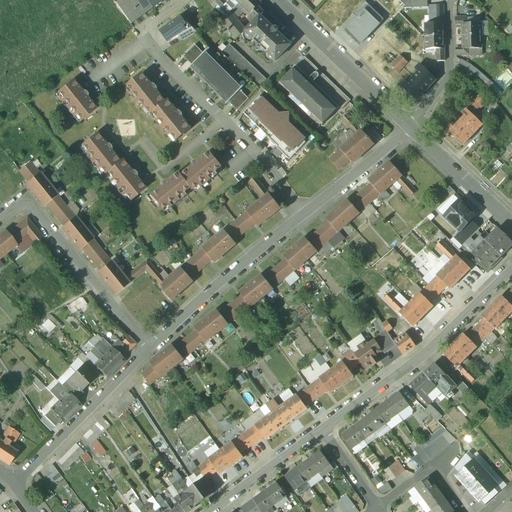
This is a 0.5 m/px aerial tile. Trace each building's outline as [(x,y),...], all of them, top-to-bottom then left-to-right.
[(146,0),(121,0),(121,1),(124,5),(130,15),(135,22),(136,21),(135,20),(143,15),(144,16),(153,9),(146,0)] [(146,0),(153,9),(162,3),(161,2),(164,0),(146,0)] [(226,3),(223,0),(217,0),(215,3),(221,8),(226,3)] [(241,0),(238,4),(234,8),(237,12),(242,7),(245,10),(248,13),(250,15),(256,20),(260,16),(263,12),(258,7),(261,3),(258,0),(241,0)] [(427,0),(410,0),(402,9),(427,8),(427,0)] [(357,19),(369,6),(365,2),(352,15),(357,19)] [(124,5),(119,8),(126,18),(130,15),(124,5)] [(230,6),(225,11),(228,14),(230,13),(233,9),(230,6)] [(344,32),(359,46),(384,19),(369,6),(357,19),(344,32)] [(245,10),(242,7),(237,12),(234,8),(233,9),(230,13),(236,19),(243,12),(245,10)] [(481,13),(470,11),(469,17),(480,19),(481,13)] [(236,19),(230,13),(228,14),(219,19),(235,39),(245,32),(246,31),(236,19)] [(273,28),(260,16),(256,20),(246,31),(245,32),(261,47),(277,28),(276,27),(274,27),(273,28)] [(193,28),(182,17),(159,32),(168,42),(179,36),(193,28)] [(429,24),(425,25),(426,38),(443,37),(442,23),(436,24),(429,24)] [(466,23),(462,23),(462,24),(462,37),(481,36),(480,23),(466,23)] [(196,32),(193,28),(179,36),(182,41),(196,32)] [(278,30),(277,28),(261,47),(275,61),(291,45),(277,32),(278,31),(278,30)] [(481,36),(462,37),(462,49),(469,49),(481,48),(481,36)] [(443,37),(426,38),(427,50),(436,50),(444,49),(443,37)] [(266,80),(229,44),(221,52),(259,88),(266,80)] [(195,45),(183,57),(192,65),(192,66),(203,54),(203,53),(195,45)] [(203,54),(192,66),(192,65),(190,67),(191,68),(192,67),(200,75),(213,62),(211,60),(205,54),(206,53),(205,52),(203,53),(203,54)] [(218,53),(211,60),(213,62),(220,56),(218,53)] [(407,62),(400,56),(396,61),(403,67),(407,62)] [(304,58),(296,66),(301,70),(309,62),(304,58)] [(403,67),(396,61),(391,66),(398,73),(403,67)] [(213,62),(200,75),(209,85),(222,71),(213,62)] [(309,62),(301,70),(305,74),(313,66),(309,62)] [(421,67),(418,64),(414,68),(418,71),(412,77),(426,91),(436,80),(422,67),(421,67)] [(301,70),(296,66),(295,67),(295,66),(287,75),(278,84),(300,105),(302,102),(303,102),(300,105),(321,126),(330,116),(330,117),(339,108),(338,108),(339,107),(338,105),(334,102),(330,98),(326,94),(322,90),(318,86),(313,82),(321,74),(317,70),(309,78),(305,74),(301,70)] [(313,66),(305,74),(309,78),(317,70),(313,66)] [(222,71),(209,85),(219,94),(232,81),(222,71)] [(142,73),(127,86),(132,92),(130,94),(143,110),(145,108),(150,115),(153,113),(165,103),(156,91),(157,90),(156,88),(155,86),(153,85),(152,86),(142,73)] [(239,74),(232,81),(234,83),(241,76),(239,74)] [(321,74),(313,82),(318,86),(325,78),(321,74)] [(412,77),(406,83),(403,80),(399,84),(402,87),(402,88),(416,101),(426,91),(412,77)] [(325,78),(318,86),(322,90),(329,82),(325,78)] [(73,80),(58,93),(63,99),(60,101),(74,117),(76,115),(81,122),(96,109),(86,97),(87,96),(87,95),(85,93),(84,92),(83,93),(73,80)] [(232,81),(219,94),(227,102),(226,103),(227,104),(229,103),(228,102),(240,90),(240,91),(242,89),(241,88),(240,89),(234,83),(232,81)] [(329,82),(322,90),(326,94),(333,86),(329,82)] [(333,86),(326,94),(330,98),(337,90),(333,86)] [(240,90),(228,102),(229,103),(237,111),(249,99),(240,91),(240,90)] [(337,90),(330,98),(334,102),(341,94),(337,90)] [(341,94),(334,102),(338,105),(345,97),(341,94)] [(488,101),(480,94),(476,99),(483,106),(488,101)] [(260,97),(243,114),(255,126),(272,110),(273,109),(260,97)] [(345,97),(338,105),(339,107),(342,110),(350,101),(345,97)] [(483,106),(476,99),(471,104),(478,111),(483,106)] [(177,112),(168,101),(165,103),(153,113),(158,119),(155,121),(169,137),(171,135),(176,142),(191,130),(181,118),(182,117),(182,115),(180,112),(178,112),(177,112)] [(482,125),(469,112),(466,109),(462,114),(465,116),(459,122),(472,135),(482,125)] [(272,110),(255,126),(255,127),(276,147),(292,129),(285,123),(287,121),(287,115),(281,115),(280,117),(272,110)] [(361,131),(347,115),(342,119),(356,136),(361,131)] [(472,135),(459,122),(453,128),(451,125),(446,130),(449,132),(449,133),(463,146),(472,135)] [(292,129),(276,147),(275,148),(288,161),(305,143),(293,131),(294,131),(292,129)] [(356,136),(351,140),(363,154),(374,145),(361,131),(356,136)] [(106,146),(96,133),(81,146),(86,152),(84,154),(97,170),(99,168),(104,174),(107,173),(119,162),(110,151),(111,150),(111,148),(109,146),(107,145),(106,146)] [(351,140),(340,150),(341,150),(350,161),(352,164),(363,154),(351,140)] [(341,150),(329,160),(339,170),(350,161),(341,150)] [(210,152),(197,162),(197,161),(195,161),(192,163),(191,165),(192,166),(181,175),(191,188),(193,191),(199,186),(201,188),(217,175),(215,173),(222,168),(210,152)] [(131,172),(122,160),(119,162),(107,173),(112,179),(110,181),(123,197),(125,195),(130,201),(145,189),(135,177),(136,177),(136,175),(134,172),(132,172),(131,172)] [(39,173),(30,162),(19,172),(28,183),(39,173)] [(402,176),(390,162),(379,171),(391,185),(396,181),(402,176)] [(391,185),(379,171),(368,181),(371,184),(380,194),(381,195),(391,185)] [(28,183),(25,185),(35,197),(49,184),(40,173),(28,183)] [(179,173),(167,182),(166,181),(164,182),(162,183),(161,185),(162,186),(150,196),(162,211),(168,206),(170,208),(186,195),(185,193),(191,188),(181,175),(179,173)] [(416,192),(402,176),(396,181),(411,197),(416,192)] [(269,194),(255,177),(249,181),(263,199),(269,194)] [(49,184),(35,197),(43,208),(46,205),(57,196),(58,195),(49,184)] [(371,184),(360,193),(369,204),(380,194),(371,184)] [(455,192),(449,187),(446,191),(451,196),(455,192)] [(369,204),(360,193),(349,203),(359,213),(369,204)] [(263,199),(258,203),(269,218),(281,209),(269,194),(263,199)] [(57,196),(46,205),(55,216),(67,207),(57,196)] [(347,200),(336,209),(349,223),(359,214),(349,203),(347,200)] [(444,217),(460,232),(470,221),(475,216),(459,201),(444,217)] [(258,203),(247,212),(256,224),(258,227),(269,218),(258,203)] [(67,207),(55,216),(64,227),(75,218),(67,207)] [(349,223),(336,209),(326,219),(328,222),(338,232),(338,233),(349,223)] [(247,213),(236,221),(245,232),(256,224),(247,213)] [(64,227),(61,230),(70,241),(85,229),(76,218),(64,227)] [(27,219),(19,226),(28,237),(35,245),(44,238),(27,219)] [(236,221),(224,230),(234,241),(245,232),(236,221)] [(454,238),(463,246),(471,239),(478,231),(479,230),(470,221),(460,232),(454,238)] [(338,232),(328,222),(317,231),(327,242),(338,232)] [(19,226),(8,235),(17,246),(28,237),(19,226)] [(94,240),(85,229),(70,241),(79,252),(82,250),(94,241),(94,240)] [(511,245),(511,243),(497,229),(485,242),(501,257),(511,245)] [(224,230),(213,239),(225,254),(236,244),(234,241),(224,230)] [(327,242),(317,231),(307,241),(317,251),(327,242)] [(478,231),(471,239),(475,243),(480,237),(482,235),(478,231)] [(8,235),(6,232),(0,236),(0,248),(6,255),(17,246),(8,235)] [(501,257),(485,242),(480,237),(475,243),(471,239),(463,246),(470,253),(487,271),(501,257)] [(307,241),(304,238),(294,247),(306,261),(317,252),(307,241)] [(213,239),(202,249),(212,260),(214,263),(225,254),(213,239)] [(102,252),(94,241),(82,250),(91,261),(102,252)] [(456,256),(441,242),(436,246),(451,261),(456,256)] [(306,261),(294,247),(283,257),(285,260),(295,270),(296,271),(306,261)] [(202,249),(192,259),(202,270),(212,260),(202,249)] [(102,252),(91,261),(100,272),(111,263),(102,252)] [(470,269),(457,256),(451,261),(446,266),(460,279),(470,269)] [(192,259),(181,268),(191,279),(202,270),(192,259)] [(285,260),(274,269),(284,280),(295,270),(285,260)] [(100,272),(97,275),(106,286),(121,274),(112,262),(111,263),(100,272)] [(143,266),(126,280),(130,284),(146,271),(147,271),(146,271),(143,266)] [(460,279),(446,266),(437,276),(437,277),(447,287),(450,290),(460,279)] [(164,282),(151,267),(146,271),(147,271),(146,271),(159,286),(164,282)] [(181,268),(170,277),(182,292),(193,282),(191,279),(181,268)] [(284,280),(274,269),(264,278),(273,289),(284,280)] [(121,274),(106,286),(114,297),(130,284),(126,280),(121,274)] [(262,275),(250,284),(262,299),(273,290),(273,289),(264,278),(262,275)] [(159,286),(159,287),(171,301),(182,292),(170,277),(159,286)] [(447,287),(437,277),(429,286),(439,295),(447,287)] [(262,299),(250,284),(239,293),(241,296),(250,307),(251,308),(262,299)] [(439,295),(429,286),(420,294),(430,304),(439,295)] [(405,309),(389,294),(384,299),(400,314),(405,309)] [(420,294),(410,304),(423,317),(433,307),(430,304),(420,294)] [(241,296),(230,305),(238,316),(250,307),(241,296)] [(501,297),(491,307),(504,320),(511,311),(511,307),(504,299),(501,297)] [(423,317),(410,304),(405,309),(400,314),(400,315),(413,328),(423,317)] [(238,316),(230,305),(219,313),(227,324),(238,316)] [(504,320),(491,307),(481,317),(483,319),(493,329),(494,330),(504,320)] [(216,310),(205,319),(217,334),(228,325),(219,313),(216,310)] [(51,315),(39,326),(49,336),(61,325),(51,315)] [(217,334),(205,319),(194,328),(196,331),(205,342),(206,343),(217,334)] [(483,319),(474,329),(484,338),(493,329),(483,319)] [(392,329),(387,322),(382,325),(387,333),(392,329)] [(382,325),(370,334),(375,341),(387,333),(382,325)] [(474,329),(465,338),(475,347),(484,338),(474,329)] [(196,331),(185,340),(194,351),(205,342),(196,331)] [(387,333),(375,341),(382,351),(393,343),(387,333)] [(407,334),(393,343),(403,356),(415,347),(407,334)] [(492,334),(486,339),(490,344),(496,339),(492,334)] [(463,335),(452,346),(466,359),(476,348),(465,338),(463,335)] [(102,339),(94,348),(101,355),(103,357),(112,348),(124,361),(125,360),(123,357),(128,352),(120,344),(121,343),(113,336),(105,343),(102,339)] [(128,337),(124,341),(132,349),(136,345),(128,337)] [(185,340),(174,348),(183,360),(194,351),(185,340)] [(121,343),(120,344),(128,352),(132,349),(124,341),(121,343)] [(375,341),(368,346),(366,342),(357,349),(359,352),(355,355),(361,363),(360,363),(365,370),(372,366),(373,368),(380,363),(376,356),(382,351),(375,341)] [(174,348),(171,345),(160,355),(172,370),(183,360),(174,348)] [(452,346),(443,356),(456,369),(466,359),(452,346)] [(100,354),(94,348),(90,352),(95,358),(98,355),(100,354)] [(112,348),(103,357),(116,370),(124,361),(112,348)] [(352,351),(339,360),(341,362),(342,362),(349,371),(360,363),(361,363),(355,355),(352,351)] [(172,370),(160,355),(149,364),(151,366),(160,378),(172,370)] [(103,357),(94,366),(100,372),(107,379),(116,370),(103,357)] [(341,362),(330,370),(342,386),(353,377),(349,371),(342,362),(341,362)] [(86,366),(83,364),(74,373),(87,386),(96,377),(90,370),(88,368),(86,366)] [(435,365),(424,374),(435,386),(440,383),(446,377),(435,365)] [(100,372),(94,366),(90,370),(96,377),(100,372)] [(151,366),(140,375),(149,386),(160,378),(151,366)] [(42,391),(55,378),(45,368),(32,380),(42,391)] [(476,379),(465,368),(463,370),(462,368),(459,371),(471,384),(476,379)] [(342,386),(330,370),(319,379),(319,380),(327,391),(330,394),(342,386)] [(87,386),(74,373),(66,382),(72,388),(78,394),(87,386)] [(424,374),(411,386),(429,405),(441,393),(435,386),(424,374)] [(319,380),(308,388),(316,399),(327,391),(319,380)] [(464,394),(470,388),(463,382),(458,388),(464,394)] [(449,393),(440,383),(435,386),(441,393),(445,397),(449,393)] [(60,394),(55,388),(51,393),(56,398),(58,396),(60,394)] [(78,394),(72,388),(68,392),(74,399),(78,394)] [(316,399),(308,388),(297,396),(305,407),(316,399)] [(68,392),(59,401),(72,414),(81,405),(74,399),(68,392)] [(135,400),(127,392),(123,396),(131,404),(135,400)] [(400,394),(388,402),(398,415),(410,407),(400,394)] [(131,404),(123,396),(120,400),(127,407),(131,404)] [(296,396),(284,404),(285,406),(294,418),(306,410),(305,407),(297,396),(296,396)] [(127,407),(120,400),(116,403),(124,411),(127,407)] [(59,401),(44,417),(55,427),(55,428),(62,421),(63,423),(72,414),(59,401)] [(286,425),(294,418),(285,406),(280,410),(273,401),(270,403),(286,425)] [(388,402),(376,410),(386,424),(398,415),(388,402)] [(124,411),(116,403),(112,407),(120,415),(124,411)] [(276,431),(286,425),(270,403),(266,406),(272,415),(268,419),(276,431)] [(431,405),(426,410),(438,421),(443,416),(431,405)] [(120,415),(112,407),(108,411),(116,419),(120,415)] [(377,411),(365,419),(375,433),(387,424),(377,411)] [(55,427),(44,417),(40,421),(50,432),(55,427)] [(276,431),(268,419),(267,417),(254,426),(255,427),(262,438),(264,440),(276,431)] [(109,426),(101,418),(98,422),(105,430),(109,426)] [(365,419),(354,427),(364,441),(375,433),(365,419)] [(105,430),(98,422),(94,426),(102,434),(105,430)] [(102,434),(94,426),(90,429),(98,437),(102,434)] [(8,427),(2,437),(5,438),(8,440),(14,431),(8,427)] [(255,427),(243,436),(251,446),(262,438),(255,427)] [(354,427),(342,436),(352,449),(364,441),(354,427)] [(98,437),(90,429),(86,433),(94,441),(96,440),(98,437)] [(14,431),(8,440),(10,442),(13,444),(19,434),(14,431)] [(94,441),(86,433),(82,437),(90,445),(94,441)] [(251,446),(243,436),(232,444),(240,454),(251,446)] [(449,445),(442,436),(437,440),(444,449),(449,445)] [(94,441),(90,445),(99,457),(105,452),(96,440),(94,441)] [(444,449),(437,440),(432,443),(440,453),(444,449)] [(232,444),(231,443),(220,452),(231,467),(242,458),(240,454),(232,444)] [(428,447),(425,443),(420,447),(423,451),(428,447)] [(440,453),(432,443),(428,447),(435,456),(440,453)] [(7,446),(5,444),(0,452),(0,460),(8,466),(17,452),(7,446)] [(83,452),(75,444),(71,448),(79,456),(83,452)] [(420,447),(415,451),(418,455),(419,455),(423,451),(420,447)] [(435,456),(428,447),(423,451),(431,460),(435,456)] [(79,456),(71,448),(68,452),(76,460),(79,456)] [(423,451),(419,455),(426,464),(431,460),(423,451)] [(76,460),(68,452),(64,456),(72,464),(76,460)] [(231,467),(220,452),(208,460),(216,471),(219,475),(231,467)] [(330,466),(321,452),(309,460),(318,474),(330,466)] [(418,455),(413,459),(421,468),(426,464),(419,455),(418,455)] [(466,455),(455,469),(459,474),(473,462),(466,455)] [(72,464),(64,456),(60,460),(68,467),(72,464)] [(68,467),(60,460),(57,463),(64,471),(68,467)] [(216,471),(208,460),(197,468),(204,478),(205,479),(216,471)] [(309,460),(298,469),(308,482),(318,474),(309,460)] [(459,474),(456,476),(467,489),(485,473),(474,460),(473,462),(459,474)] [(405,471),(398,461),(393,465),(400,475),(405,471)] [(400,475),(393,465),(389,468),(396,478),(400,475)] [(57,482),(61,478),(52,466),(47,470),(57,482)] [(197,468),(192,472),(200,481),(204,478),(197,468)] [(389,468),(384,471),(391,481),(396,478),(389,468)] [(298,469),(286,477),(296,491),(308,482),(298,469)] [(485,473),(467,489),(479,502),(480,500),(494,488),(497,486),(485,473)] [(205,479),(204,478),(200,481),(195,485),(205,500),(215,492),(205,479)] [(428,478),(415,487),(423,499),(436,489),(428,478)] [(182,479),(178,482),(182,489),(184,487),(187,485),(182,479)] [(182,489),(178,482),(173,486),(177,492),(180,490),(182,489)] [(389,482),(379,489),(383,495),(393,488),(389,482)] [(286,497),(276,484),(265,493),(274,505),(286,497)] [(205,500),(195,485),(185,492),(195,507),(205,500)] [(494,488),(480,500),(485,506),(498,494),(494,488)] [(436,489),(423,499),(432,511),(445,501),(436,489)] [(188,511),(195,507),(185,492),(175,500),(178,504),(184,511),(188,511)] [(265,493),(254,501),(261,511),(265,511),(274,505),(265,493)] [(144,496),(139,500),(144,507),(147,504),(146,503),(148,501),(144,496)] [(159,505),(153,497),(148,501),(146,503),(147,504),(149,503),(155,511),(157,511),(162,509),(159,505)] [(139,500),(135,503),(140,510),(144,507),(139,500)] [(166,511),(171,509),(165,501),(164,501),(159,505),(162,509),(163,511),(166,511)] [(261,511),(254,501),(242,509),(242,510),(243,511),(261,511)] [(452,511),(445,501),(432,511),(452,511)] [(134,503),(129,507),(133,511),(136,511),(140,510),(135,503),(134,503)] [(155,511),(149,503),(147,504),(144,507),(148,511),(155,511)] [(347,511),(341,503),(337,506),(341,511),(347,511)]
